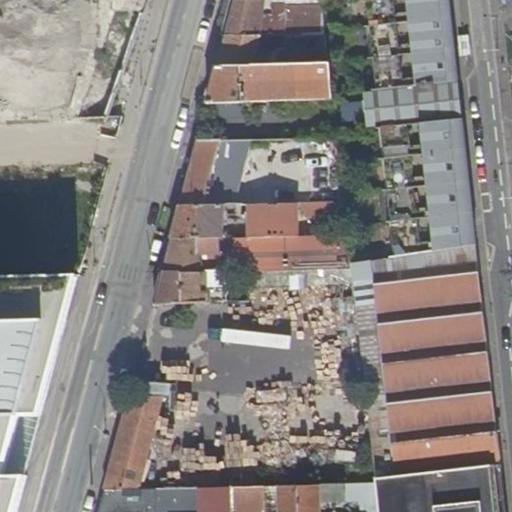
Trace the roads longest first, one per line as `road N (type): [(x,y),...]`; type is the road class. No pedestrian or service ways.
road 1 (residential): [(189,0),(52,511)]
road 2 (residential): [(483,0),(511,213)]
